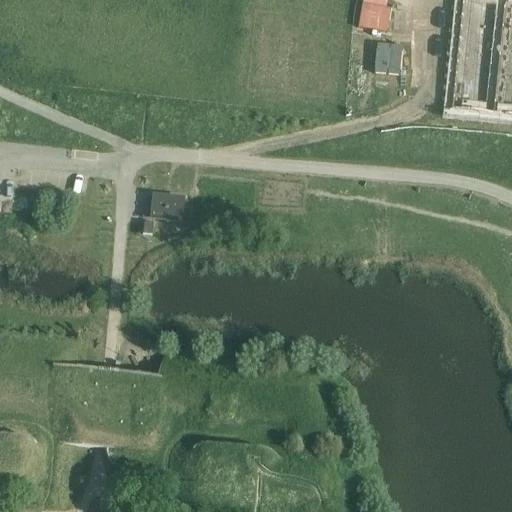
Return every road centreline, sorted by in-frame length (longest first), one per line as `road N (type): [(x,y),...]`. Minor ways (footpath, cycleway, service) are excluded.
road 1 (track): [(139,155),(463,183),(511,198)]
road 2 (track): [(208,161),(414,116)]
